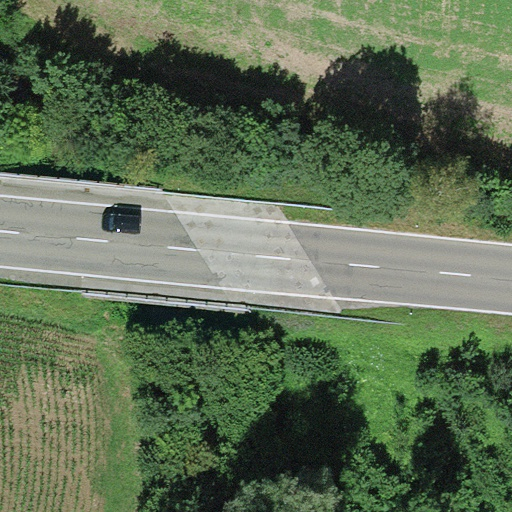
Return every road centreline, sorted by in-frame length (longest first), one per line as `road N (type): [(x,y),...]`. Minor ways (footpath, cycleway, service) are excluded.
road 1 (track): [(14,0),(116,74),(511,162)]
road 2 (primary): [(0,233),(511,282)]
